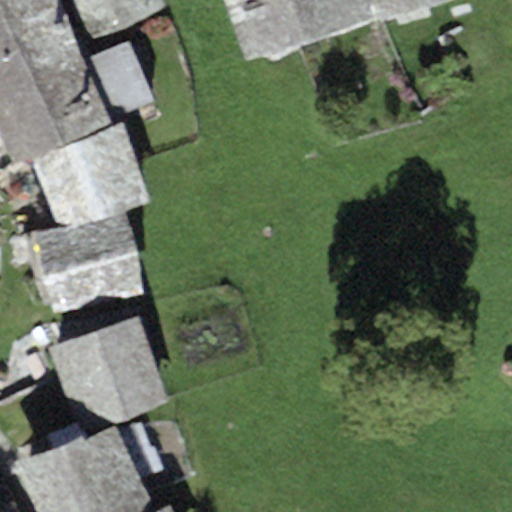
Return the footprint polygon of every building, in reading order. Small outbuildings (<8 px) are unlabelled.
[(61,0),(0,0),(0,79),(77,44),(61,0)] [(161,0),(61,0),(77,44),(165,7),(161,0)] [(372,20),(365,0),(220,0),(240,62),(372,20)] [(447,0),(369,0),(375,19),(447,0)] [(77,44),(0,79),(0,131),(15,166),(109,125),(82,55),(77,44)] [(96,60),(117,123),(151,111),(130,49),(96,60)] [(121,131),(25,164),(47,225),(143,191),(121,131)] [(118,216),(29,237),(47,311),(136,290),(118,216)] [(49,348),(80,433),(166,403),(136,318),(134,315),(49,348)] [(154,511),(155,511),(113,429),(84,443),(82,438),(45,456),(40,445),(8,461),(33,511),(154,511)]
